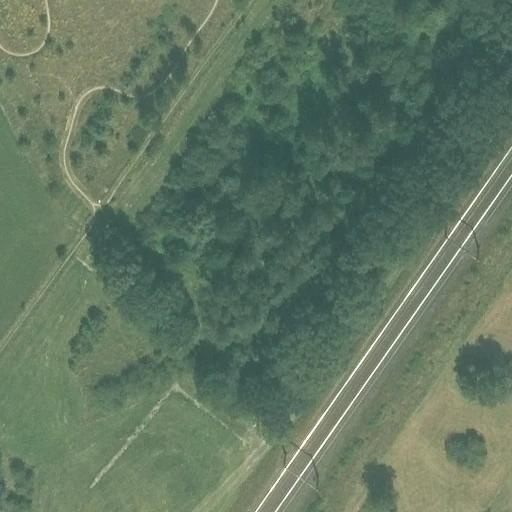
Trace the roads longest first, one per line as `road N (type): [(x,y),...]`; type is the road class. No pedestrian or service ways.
road 1 (track): [(511,101),(294,410),(210,511)]
road 2 (track): [(0,406),(160,511)]
